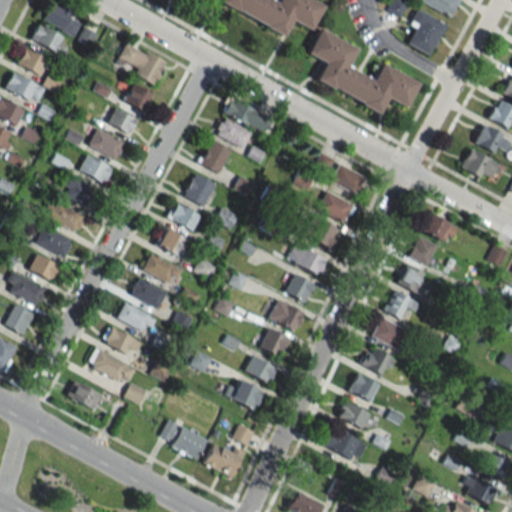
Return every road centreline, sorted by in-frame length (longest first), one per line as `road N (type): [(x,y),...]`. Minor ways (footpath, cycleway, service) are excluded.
road 1 (residential): [(245,511),(404,170),(498,0)]
road 2 (residential): [(0,492),(20,414),(208,60)]
road 3 (residential): [(101,0),(511,229)]
road 4 (secondary): [(194,511),(0,403)]
